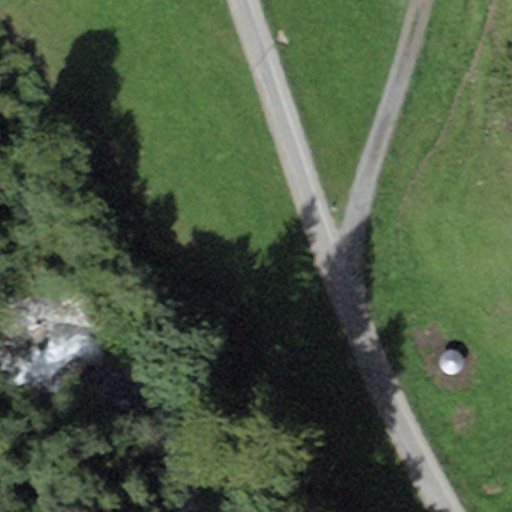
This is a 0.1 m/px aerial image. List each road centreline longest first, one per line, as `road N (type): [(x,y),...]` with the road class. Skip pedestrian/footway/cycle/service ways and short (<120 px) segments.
road 1 (track): [(451,511),(412,447),(336,273),(242,0)]
road 2 (track): [(402,0),(373,190),(336,273)]
